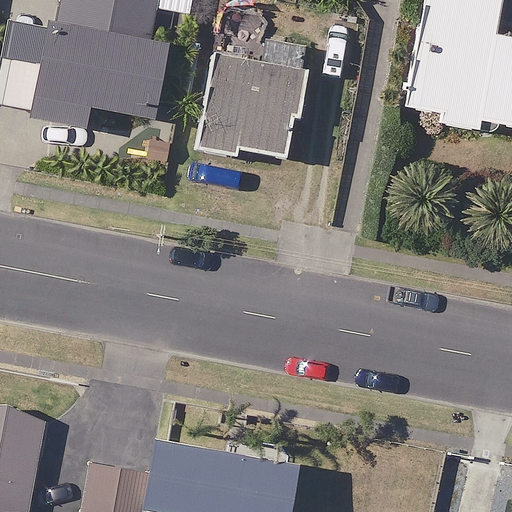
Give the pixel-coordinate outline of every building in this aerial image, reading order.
[(0,93),(0,104),(35,112),(33,123),(83,133),(88,111),(150,124),(166,45),(150,41),(159,0),(65,0),(60,25),(16,16),(0,93)] [(511,0),(423,0),(403,109),(441,116),(440,124),(492,134),(494,125),(511,128),(511,0)] [(310,47),(284,43),(287,19),(217,9),(212,44),(195,157),(236,164),(237,156),(285,163),(292,120),(299,121),(303,89),(310,47)] [(0,511),(32,511),(49,422),(0,412),(0,511)] [(149,473),(141,511),(287,511),(294,472),(153,447),(149,473)] [(141,511),(149,473),(93,463),(84,511),(141,511)]
